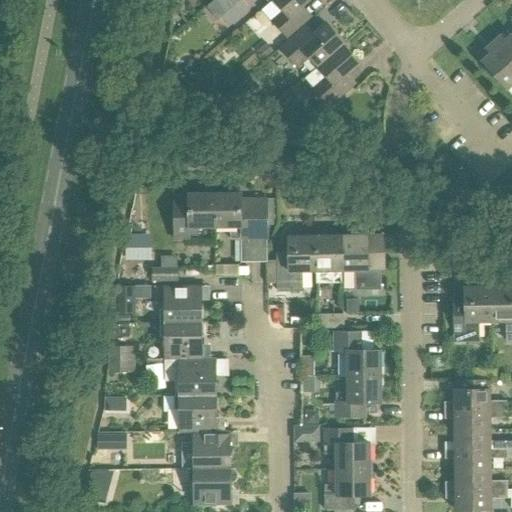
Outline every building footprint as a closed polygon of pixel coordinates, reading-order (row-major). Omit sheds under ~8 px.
[(213,0),(206,6),(217,19),(238,0),(213,0)] [(274,0),(282,9),(270,20),(287,39),(306,22),(296,11),(308,0),(274,0)] [(317,66),(344,43),(326,23),(306,41),(298,31),(279,48),(298,68),(309,57),(317,66)] [(511,63),(511,33),(497,47),(511,63)] [(263,60),(273,51),(266,43),(256,51),(263,60)] [(344,43),(317,66),(318,67),(304,78),(311,86),(311,87),(329,108),(353,87),(344,76),(359,63),(344,45),(345,44),(344,43)] [(506,90),(511,84),(511,63),(497,47),(481,61),(506,90)] [(248,72),(262,60),(256,53),(241,65),(248,72)] [(241,103),(248,97),(239,87),(232,93),(241,103)] [(214,194),(215,228),(230,228),(230,239),(268,239),(268,226),(274,225),(274,199),(241,199),(241,193),(214,194)] [(198,228),(215,228),(214,194),(189,194),(189,197),(174,197),(174,240),(188,240),(188,235),(198,235),(198,228)] [(138,261),(138,235),(126,234),(125,260),(138,261)] [(289,237),(289,253),(277,253),(277,292),(304,291),(303,271),(315,271),(315,236),(289,237)] [(342,283),(341,271),(341,236),(315,236),(315,271),(316,271),(316,283),(342,283)] [(341,271),(356,270),(357,290),(381,290),(381,251),(385,251),(384,236),(368,236),(341,236),(341,271)] [(254,245),(253,258),(271,259),(272,246),(254,245)] [(178,282),(178,268),(151,268),(151,281),(178,282)] [(136,286),(115,286),(115,314),(136,314),(136,286)] [(165,323),(201,323),(201,286),(165,286),(165,323)] [(478,322),(492,322),(492,288),(465,289),(465,303),(453,303),(454,342),(479,342),(478,322)] [(511,288),(492,288),(492,322),(506,322),(506,342),(511,341),(511,288)] [(316,315),(316,329),(344,328),(344,314),(316,315)] [(166,359),(202,358),(201,323),(165,323),(166,359)] [(111,337),(129,337),(129,324),(112,324),(111,337)] [(374,351),(374,333),(335,333),(335,352),(339,352),(339,377),(348,377),(348,378),(382,377),(381,351),(374,351)] [(134,372),(134,346),(109,346),(109,372),(134,372)] [(180,396),(216,395),(216,358),(202,358),(166,359),(166,360),(164,360),(164,381),(180,380),(180,396)] [(382,377),(348,378),(348,392),(335,392),(335,401),(334,401),(334,418),(366,417),(366,403),(382,403),(382,377)] [(444,411),(506,410),(506,401),(490,401),(490,381),(458,381),(458,390),(454,390),(454,402),(444,403),(444,411)] [(194,432),(217,431),(216,395),(180,396),(180,430),(164,430),(164,433),(180,433),(194,433),(194,432)] [(112,411),(112,397),(105,397),(104,411),(112,411)] [(454,430),(490,430),(490,418),(506,418),(506,410),(444,411),(444,419),(454,419),(454,430)] [(294,443),(320,442),(320,425),(295,426),(294,427),(294,443)] [(336,470),(370,469),(370,444),(353,444),(353,428),(322,428),(322,446),(324,446),(324,454),(336,454),(336,470)] [(445,451),(507,449),(507,441),(490,441),(490,430),(454,430),(455,442),(444,442),(445,451)] [(194,469),(230,468),(230,431),(217,431),(194,432),(194,433),(194,469)] [(112,434),(97,434),(98,450),(112,450),(112,434)] [(455,471),(491,470),(490,458),(506,458),(507,449),(445,451),(445,459),(455,459),(455,471)] [(230,468),(194,469),(195,506),(231,505),(230,483),(234,481),(237,478),(237,474),(234,470),(230,469),(230,468)] [(370,469),(336,470),(336,485),(324,485),(324,510),(355,509),(354,495),(370,495),(370,469)] [(507,491),(507,490),(507,481),(491,481),(491,470),(455,471),(455,482),(445,483),(445,491),(507,491)] [(90,476),(85,498),(106,503),(111,482),(90,476)] [(507,491),(445,491),(445,499),(455,499),(456,511),(491,511),(491,498),(507,498),(511,498),(511,508),(511,507),(511,489),(507,490),(507,491)] [(390,511),(389,499),(372,499),(372,511),(390,511)]
